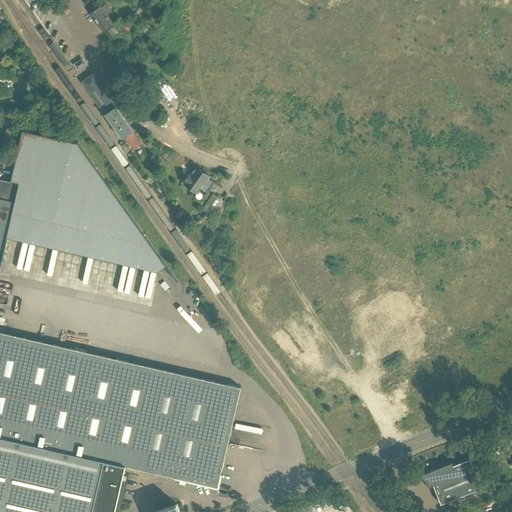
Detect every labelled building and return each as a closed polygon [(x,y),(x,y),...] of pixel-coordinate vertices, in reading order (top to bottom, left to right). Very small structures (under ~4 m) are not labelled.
[(505,68),(511,37),(511,0),(374,0),(371,15),(357,11),(354,23),(364,26),(362,34),(352,32),(349,44),(358,46),(357,52),(440,73),(445,53),(505,68)] [(91,13),(97,21),(112,12),(107,4),(101,7),(98,2),(89,8),(92,12),(91,13)] [(134,16),(139,22),(152,10),(147,5),(142,10),(141,9),(134,16)] [(112,12),(97,21),(105,34),(109,31),(113,36),(118,33),(111,23),(117,19),(112,12)] [(135,38),(143,43),(156,22),(149,18),(145,24),(144,23),(135,38)] [(119,28),(124,34),(134,26),(129,20),(119,28)] [(261,40),(255,107),(277,109),(278,95),(267,94),(268,79),(273,79),(272,87),(282,88),(282,79),(301,81),(304,57),(312,57),(313,44),(261,40)] [(73,64),(78,71),(87,64),(82,58),(73,64)] [(93,76),(84,82),(106,114),(116,107),(93,76)] [(165,96),(161,98),(164,105),(174,101),(168,88),(162,90),(165,96)] [(211,106),(203,99),(201,101),(221,119),(224,116),(212,105),(211,106)] [(106,114),(123,138),(125,136),(132,131),(133,131),(116,107),(106,114)] [(0,272),(8,238),(158,272),(165,264),(79,140),(23,127),(11,182),(0,179),(0,511),(115,511),(126,466),(165,475),(182,480),(219,489),(222,474),(241,387),(227,384),(227,385),(34,340),(0,332),(0,272)] [(2,144),(10,146),(14,131),(6,129),(2,144)] [(126,136),(125,136),(135,150),(141,145),(142,145),(138,139),(132,131),(126,136)] [(289,165),(291,145),(264,142),(262,163),(289,165)] [(191,173),(184,183),(198,193),(200,191),(206,195),(215,183),(208,179),(210,177),(196,167),(192,174),(191,173)] [(202,209),(211,215),(218,205),(222,208),(224,201),(213,194),(202,209)] [(250,268),(284,273),(285,266),(296,268),(296,264),(308,266),(313,232),(285,228),(286,222),(257,219),(250,268)] [(321,262),(337,263),(337,260),(355,261),(356,253),(322,250),(321,262)] [(511,315),(511,282),(395,265),(394,272),(409,274),(407,286),(443,291),(441,305),(475,310),(511,315)] [(511,370),(511,327),(261,296),(258,323),(304,328),(303,333),(319,335),(319,340),(295,337),(293,353),(485,377),(486,367),(511,370)] [(167,328),(170,324),(158,318),(156,323),(167,328)] [(492,453),(501,460),(507,452),(498,445),(492,453)] [(453,451),(455,456),(464,453),(462,447),(453,451)] [(421,475),(431,487),(434,486),(441,504),(481,488),(470,459),(453,466),(452,463),(453,463),(452,462),(421,475)]
